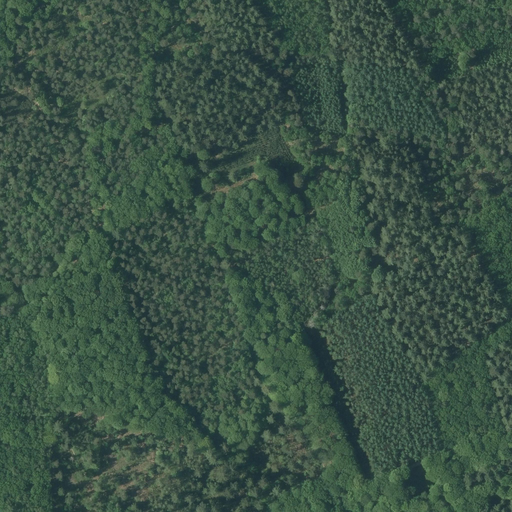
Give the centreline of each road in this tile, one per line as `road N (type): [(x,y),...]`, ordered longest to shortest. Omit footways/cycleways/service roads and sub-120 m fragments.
road 1 (track): [(262,370),(148,78),(151,29),(175,7)]
road 2 (track): [(48,511),(63,359),(50,324),(15,288),(0,221)]
road 3 (track): [(507,205),(262,370)]
road 4 (track): [(386,0),(511,212)]
road 5 (track): [(283,511),(511,430)]
road 6 (track): [(262,370),(310,440),(333,493)]
